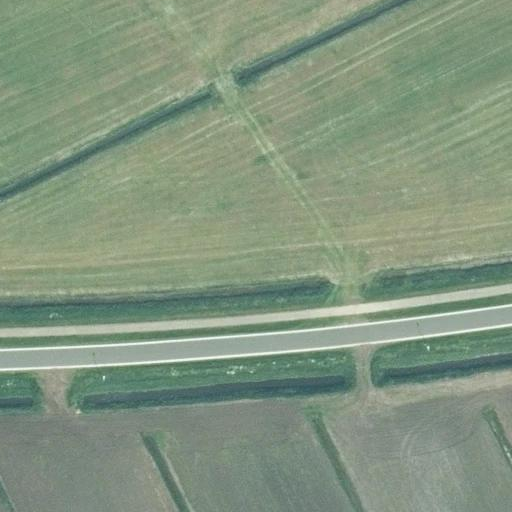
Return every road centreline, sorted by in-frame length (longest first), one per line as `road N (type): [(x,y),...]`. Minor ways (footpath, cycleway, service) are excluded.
road 1 (tertiary): [(0,359),(269,342),(511,314)]
road 2 (track): [(353,334),(348,276),(160,0)]
